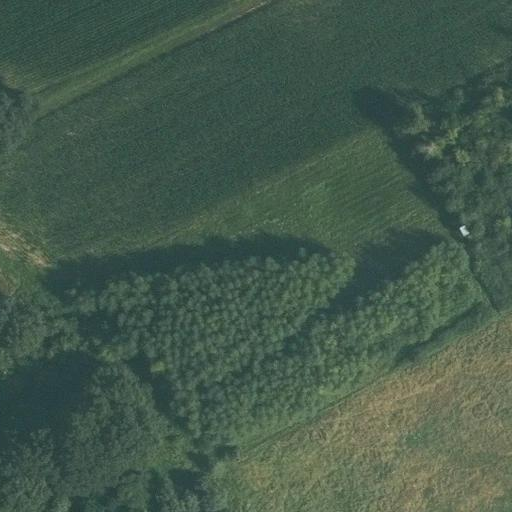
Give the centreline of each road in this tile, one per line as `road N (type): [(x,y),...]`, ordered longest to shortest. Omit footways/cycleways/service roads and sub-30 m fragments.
road 1 (track): [(0,262),(114,367),(217,511)]
road 2 (track): [(263,0),(0,132)]
